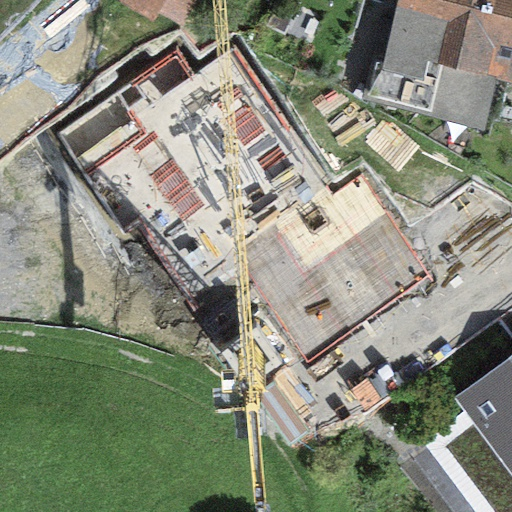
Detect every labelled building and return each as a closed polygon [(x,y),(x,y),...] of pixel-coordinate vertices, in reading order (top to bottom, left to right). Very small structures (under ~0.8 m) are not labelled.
[(116,0),(155,21),(162,9),(185,22),(196,0),(116,0)] [(469,59),(482,0),(404,0),(384,90),(424,99),(435,52),(469,59)] [(511,0),(482,0),(469,59),(511,69),(511,0)] [(511,309),(499,319),(511,334),(511,309)] [(511,511),(511,354),(455,400),(474,423),(441,448),(491,511),(511,511)]
